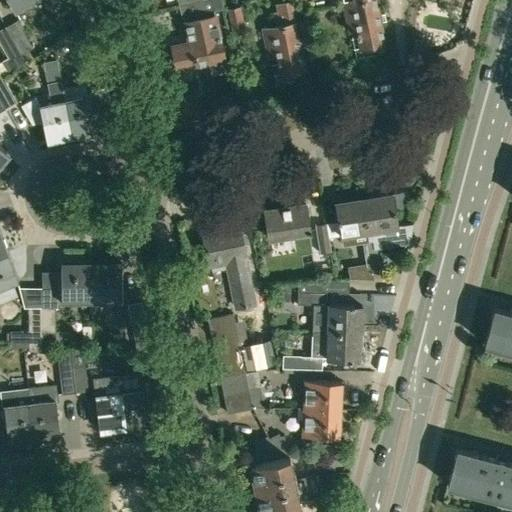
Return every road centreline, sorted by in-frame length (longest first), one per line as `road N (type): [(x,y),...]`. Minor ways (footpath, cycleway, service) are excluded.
road 1 (primary): [(376,511),(511,0)]
road 2 (residential): [(159,214),(60,225),(43,219),(32,196),(39,171),(51,165),(148,161)]
road 3 (residential): [(151,175),(414,119)]
road 4 (residential): [(202,450),(159,214)]
road 5 (residential): [(0,474),(202,450)]
road 6 (residential): [(148,161),(112,0)]
